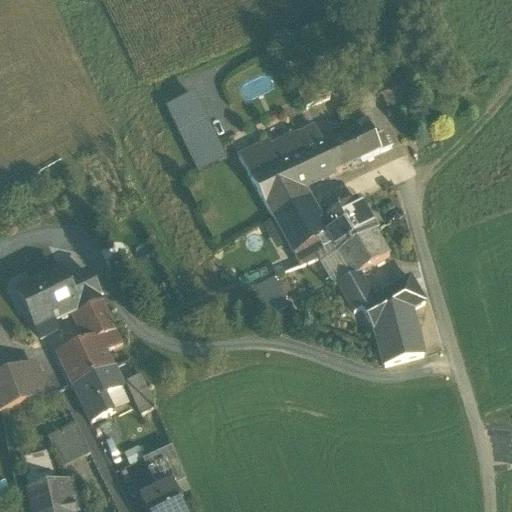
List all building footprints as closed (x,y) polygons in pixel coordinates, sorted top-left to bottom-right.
[(303,44),(279,55),(306,112),(329,101),(303,44)] [(167,111),(179,136),(205,123),(193,98),(167,111)] [(336,114),(341,124),(363,114),(358,104),(336,114)] [(360,163),(381,153),(374,138),(363,114),(341,124),(347,138),(360,163)] [(225,163),(205,123),(179,136),(199,176),(225,163)] [(315,130),(297,138),(306,157),(324,149),(315,130)] [(382,134),(374,138),(381,153),(389,149),(382,134)] [(283,168),(306,157),(297,138),(270,150),(283,168)] [(336,174),(360,163),(347,138),(324,149),(306,157),(283,168),(300,191),(336,174)] [(238,160),(251,183),(283,168),(270,150),(268,146),(238,160)] [(300,191),(283,168),(251,183),(273,221),(287,247),(291,254),(318,240),(325,236),(319,226),(300,191)] [(325,236),(336,256),(374,234),(377,232),(359,202),(319,226),(325,236)] [(287,247),(273,221),(263,227),(277,253),(287,247)] [(389,258),(374,234),(336,256),(350,279),(351,280),(360,275),(389,258)] [(326,257),(318,240),(291,254),(299,268),(326,257)] [(350,279),(336,256),(319,265),(333,289),(338,286),(350,279)] [(71,318),(79,314),(66,287),(60,274),(17,295),(40,342),(57,334),(53,327),(71,318)] [(338,286),(353,313),(375,300),(360,275),(351,280),(350,279),(338,286)] [(87,277),(66,287),(79,314),(83,312),(83,313),(100,304),(87,277)] [(410,279),(375,300),(353,313),(355,315),(362,311),(375,333),(385,370),(424,357),(413,312),(424,306),(424,303),(410,279)] [(272,282),(255,290),(268,318),(286,310),(272,282)] [(71,390),(72,390),(113,370),(114,369),(106,355),(122,346),(101,304),(100,304),(83,313),(96,339),(84,344),(55,357),(71,390)] [(71,318),(84,344),(96,339),(83,313),(83,312),(79,314),(71,318)] [(0,378),(0,416),(46,399),(34,366),(0,378)] [(114,371),(113,370),(72,390),(90,425),(112,415),(111,413),(105,400),(123,391),(117,379),(114,371)] [(126,386),(142,419),(156,412),(140,379),(126,386)] [(105,400),(111,413),(129,405),(123,391),(105,400)] [(49,442),(63,471),(90,458),(76,429),(49,442)] [(130,468),(143,462),(137,449),(123,456),(130,468)] [(144,462),(159,494),(171,488),(172,489),(185,482),(171,449),(144,462)] [(22,464),(29,494),(56,487),(49,455),(22,464)] [(73,511),(63,486),(56,487),(29,494),(33,511),(73,511)] [(141,503),(145,511),(181,511),(179,508),(181,507),(172,489),(171,488),(159,494),(141,503)]
